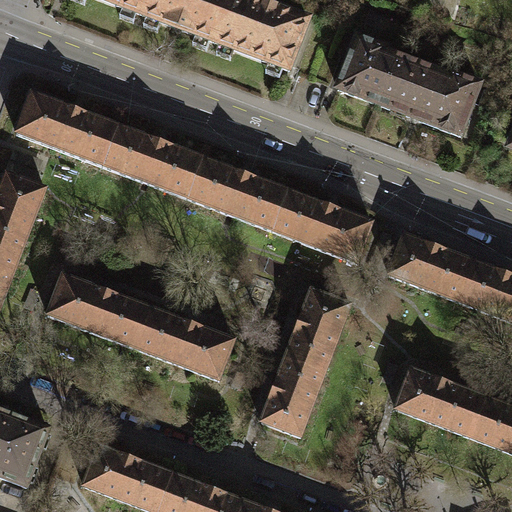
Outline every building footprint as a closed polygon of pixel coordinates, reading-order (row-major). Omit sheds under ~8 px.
[(84,0),(142,22),(150,0),(84,0)] [(150,0),(142,22),(216,51),(235,0),(150,0)] [(311,26),(242,0),(235,0),(216,51),(290,80),(311,26)] [(335,98),(396,121),(417,65),(356,42),(335,98)] [(479,87),(417,65),(396,121),(458,144),(479,87)] [(9,133),(95,166),(111,125),(25,92),(9,133)] [(95,166),(181,199),(197,158),(111,125),(95,166)] [(14,151),(7,173),(37,184),(44,162),(14,151)] [(181,199),(267,232),(283,191),(197,158),(181,199)] [(0,178),(0,249),(20,257),(45,187),(37,184),(7,173),(3,172),(0,178)] [(369,224),(283,191),(267,232),(353,264),(369,224)] [(381,280),(456,308),(473,263),(399,235),(381,280)] [(0,314),(20,257),(0,249),(0,314)] [(456,308),(511,329),(511,278),(473,263),(456,308)] [(42,314),(130,347),(145,306),(104,291),(57,273),(42,314)] [(308,292),(282,358),(325,374),(350,308),(308,292)] [(188,323),(145,306),(130,347),(217,380),(233,339),(188,323)] [(300,440),(325,374),(282,358),(257,424),(300,440)] [(389,410),(463,439),(479,396),(405,368),(389,410)] [(511,409),(479,396),(463,439),(511,457),(511,409)] [(44,431),(0,414),(0,479),(23,488),(44,431)] [(74,487),(140,511),(147,511),(163,471),(90,444),(74,487)] [(147,511),(230,511),(236,498),(163,471),(147,511)] [(230,511),(272,511),(236,498),(230,511)]
